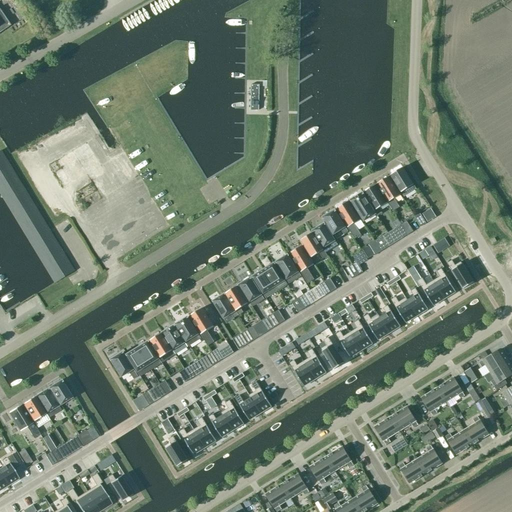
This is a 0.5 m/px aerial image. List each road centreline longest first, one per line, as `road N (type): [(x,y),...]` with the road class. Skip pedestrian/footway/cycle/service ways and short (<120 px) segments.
road 1 (residential): [(288,0),(283,130),(264,180),(230,210),(0,354)]
road 2 (residential): [(0,505),(239,354)]
road 3 (residential): [(239,354),(458,208)]
road 4 (unclassified): [(458,208),(412,126),(417,0)]
road 5 (unclassified): [(346,418),(498,321)]
road 6 (unclassified): [(199,511),(346,418)]
road 7 (tertiary): [(0,75),(131,0)]
road 8 (unclassified): [(498,321),(509,290),(458,208)]
